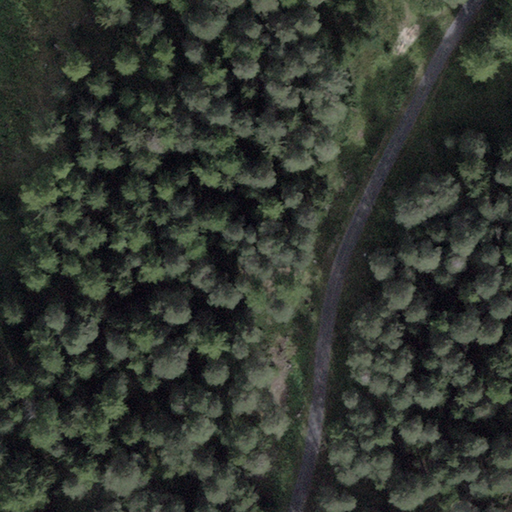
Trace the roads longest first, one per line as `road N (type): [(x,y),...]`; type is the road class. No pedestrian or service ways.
road 1 (track): [(277,511),(324,364),(345,256),(406,132)]
road 2 (track): [(406,132),(449,43),(480,0)]
